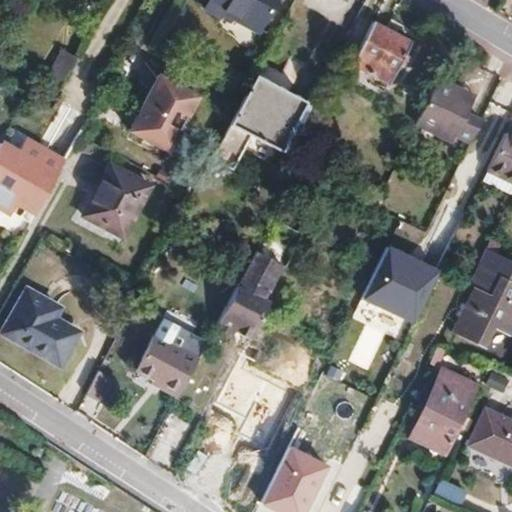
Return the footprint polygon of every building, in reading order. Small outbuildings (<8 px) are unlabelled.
[(270,0),(206,0),(204,4),(219,13),(222,7),(256,26),(270,0)] [(410,36),(373,19),(352,62),(390,80),(410,36)] [(45,77),(60,85),(75,56),(60,48),(45,77)] [(452,90),(457,80),(437,70),(415,118),(453,136),(455,129),(469,136),(480,112),(467,105),(470,98),(452,90)] [(159,71),(128,126),(168,146),(197,91),(159,71)] [(303,97),(287,89),(254,72),(242,93),(192,190),(184,203),(229,227),(254,178),(231,166),(248,132),(277,147),(303,97)] [(475,88),(457,80),(452,90),(470,98),(475,88)] [(0,138),(0,201),(12,208),(18,196),(37,207),(65,157),(27,136),(19,149),(0,138)] [(511,144),(498,139),(480,178),(510,191),(511,186),(511,144)] [(124,233),(153,181),(113,161),(84,212),(124,233)] [(267,293),(285,259),(258,245),(243,272),(217,321),(234,330),(238,323),(258,334),(277,299),(267,293)] [(441,269),(390,245),(365,300),(416,323),(441,269)] [(501,278),(511,258),(485,245),(472,275),(473,287),(492,297),(501,278)] [(454,328),(458,330),(484,342),(494,321),(506,327),(511,312),(511,257),(511,258),(501,278),(492,297),(473,287),(454,328)] [(12,332),(36,288),(28,283),(3,327),(12,332)] [(55,312),(61,302),(36,288),(12,332),(60,358),(78,325),(55,312)] [(167,378),(165,382),(180,390),(201,352),(157,329),(139,363),(167,378)] [(100,363),(86,391),(105,400),(119,374),(100,363)] [(473,382),(442,367),(412,435),(442,449),(473,382)] [(511,461),(511,417),(485,405),(469,441),(511,461)] [(277,511),(303,511),(326,465),(289,447),(274,477),(273,476),(260,503),(277,511)] [(455,499),(461,486),(437,474),(430,487),(455,499)]
